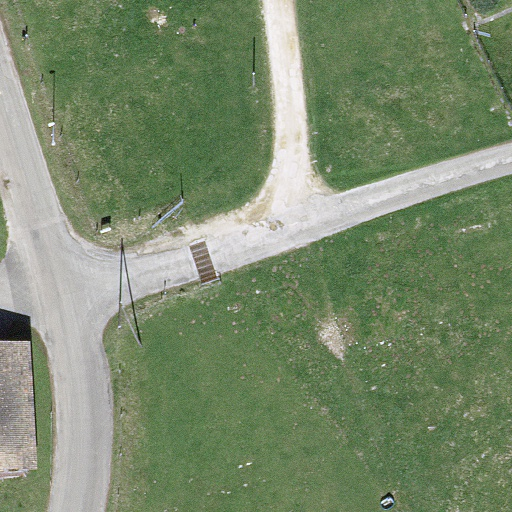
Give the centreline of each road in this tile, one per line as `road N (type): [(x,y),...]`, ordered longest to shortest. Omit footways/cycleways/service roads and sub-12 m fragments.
road 1 (track): [(64,294),(511,154)]
road 2 (unclassified): [(74,511),(82,448),(77,363),(64,294),(0,96)]
